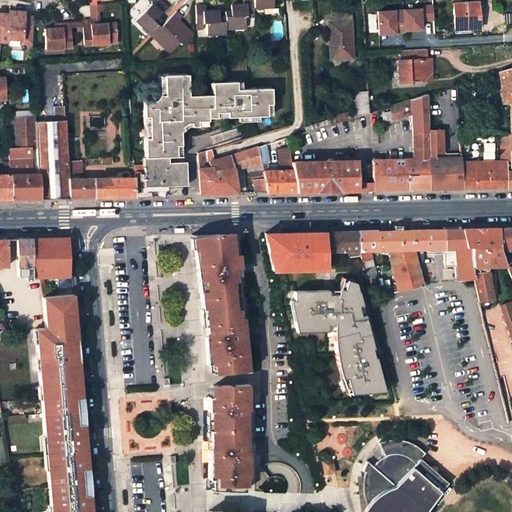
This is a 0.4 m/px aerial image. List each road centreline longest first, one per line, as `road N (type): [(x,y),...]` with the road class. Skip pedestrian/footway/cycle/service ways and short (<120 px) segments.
road 1 (secondary): [(511,211),(108,219)]
road 2 (residential): [(87,245),(108,511)]
road 3 (residential): [(263,328),(270,455),(295,464),(306,480),(292,511)]
